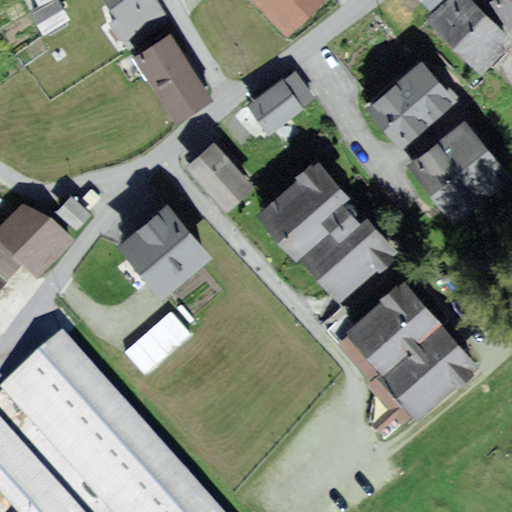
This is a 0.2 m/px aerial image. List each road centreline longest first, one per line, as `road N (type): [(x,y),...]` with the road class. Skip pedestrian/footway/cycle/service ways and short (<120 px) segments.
road 1 (residential): [(0,349),(158,152)]
road 2 (residential): [(226,102),(367,0)]
road 3 (residential): [(158,152),(58,187),(32,188),(0,168)]
